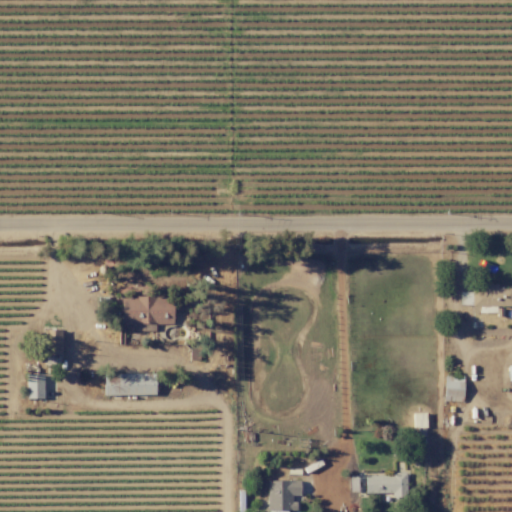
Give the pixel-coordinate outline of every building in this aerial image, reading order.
[(483,290),(471,290),(471,306),(511,305),(511,287),(496,288),(496,283),(483,283),(483,290)] [(171,324),(171,296),(120,296),(120,323),(147,323),(147,324),(171,324)] [(60,328),(42,329),(43,354),(61,353),(60,328)] [(41,373),(25,373),(24,397),(41,398),(41,373)] [(154,394),(153,373),(102,374),(103,395),(154,394)] [(461,401),(462,375),(443,374),(442,400),(461,401)] [(425,426),(425,412),(411,412),(412,427),(425,426)] [(364,492),(391,492),(391,496),(405,496),(405,473),(364,474),(364,492)] [(285,511),(286,509),(293,509),(293,494),(299,494),(299,479),(266,480),(266,511),(285,511)]
